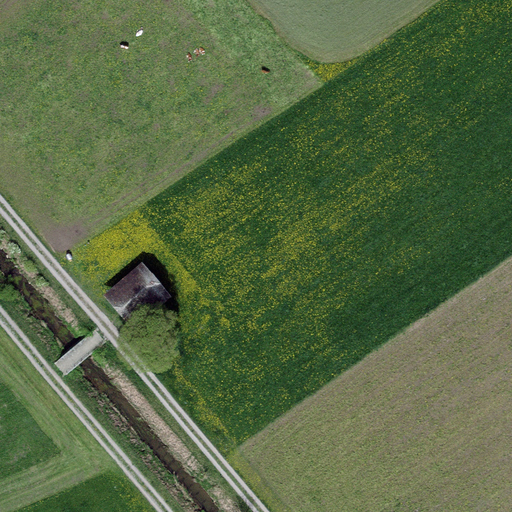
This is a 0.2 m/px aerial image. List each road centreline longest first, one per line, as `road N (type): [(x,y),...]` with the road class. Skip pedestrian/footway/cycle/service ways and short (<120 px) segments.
road 1 (track): [(0,203),(261,511)]
road 2 (track): [(166,511),(0,316)]
